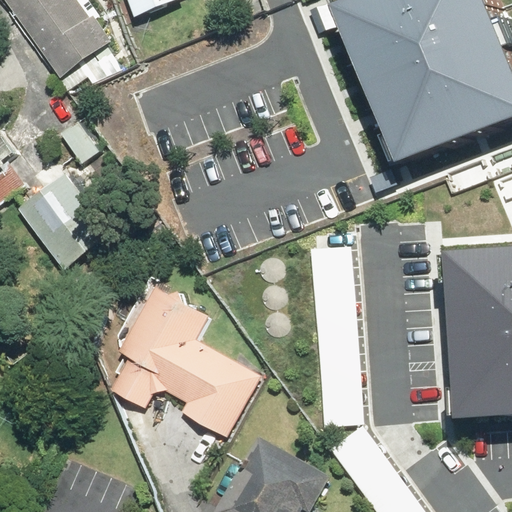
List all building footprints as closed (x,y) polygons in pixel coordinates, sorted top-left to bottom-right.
[(98,0),(16,0),(81,82),(132,42),(98,0)] [(144,0),(151,17),(192,0),(144,0)] [(511,27),(501,0),(376,0),(359,7),(418,157),(511,120),(511,27)] [(0,128),(0,213),(42,177),(0,128)] [(82,169),(30,208),(82,275),(133,236),(82,169)] [(314,244),(327,422),(367,423),(350,244),(314,244)] [(511,244),(465,247),(473,414),(511,412),(511,244)] [(225,307),(171,281),(121,386),(162,406),(170,389),(196,401),(189,414),(237,437),(270,368),(209,339),(225,307)] [(429,511),(365,425),(333,448),(380,511),(429,511)] [(301,446),(275,432),(232,511),(316,511),(330,487),(291,466),(301,446)]
